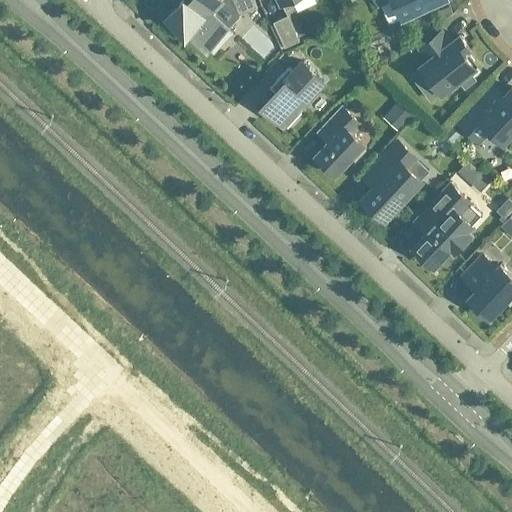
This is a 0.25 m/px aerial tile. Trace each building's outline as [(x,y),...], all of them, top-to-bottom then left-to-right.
[(187,0),(182,0),(168,15),(186,32),(188,29),(213,52),(232,31),(228,27),(239,16),(239,15),(232,0),(192,0),(190,3),(187,0)] [(253,0),(232,0),(239,15),(257,7),(253,0)] [(279,0),(284,10),(294,5),(291,0),(279,0)] [(448,0),(447,0),(377,0),(379,3),(384,0),(395,0),(403,17),(439,0),(446,0),(447,1),(448,0)] [(287,15),(273,22),(284,47),(299,40),(287,15)] [(469,71),(478,65),(467,51),(469,49),(459,35),(450,43),(441,32),(420,48),(428,59),(421,65),(442,92),(458,80),(464,88),(476,79),(469,71)] [(355,33),(328,42),(335,64),(362,56),(355,33)] [(297,108),(323,80),(302,61),(293,71),(288,66),(269,86),(274,91),(262,103),(287,127),(301,112),(297,108)] [(410,79),(429,103),(438,95),(420,72),(410,79)] [(511,86),(511,87),(503,95),(493,85),(458,122),(479,142),(490,129),(503,142),(511,132),(511,86)] [(398,99),(390,108),(406,123),(414,114),(398,99)] [(363,143),(352,133),(361,124),(342,106),(318,132),(328,141),(316,154),(320,158),(316,162),(328,173),(332,169),(336,172),(350,157),(355,161),(366,149),(361,145),(363,143)] [(451,124),(442,134),(451,143),(460,133),(451,124)] [(421,180),(407,167),(416,158),(397,141),(371,168),(381,178),(362,197),(385,218),(421,180)] [(468,160),(458,170),(480,192),(490,181),(468,160)] [(474,223),(462,211),(470,203),(450,184),(416,220),(428,230),(414,246),(434,265),(451,247),(454,250),(471,232),(468,229),(474,223)] [(511,213),(501,225),(511,235),(511,213)] [(511,300),(511,275),(500,264),(496,268),(482,255),(463,275),(477,288),(469,297),(489,316),(505,299),(510,303),(511,300)]
